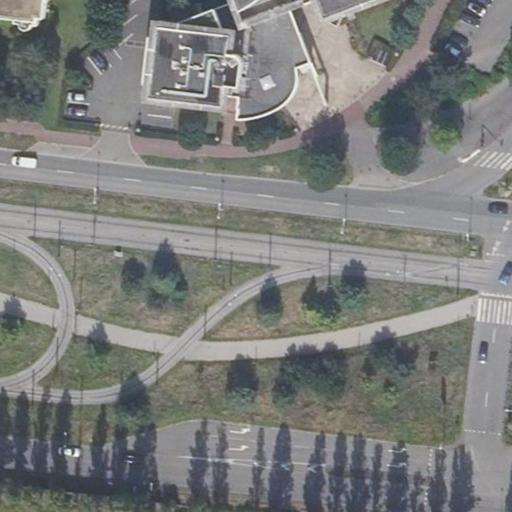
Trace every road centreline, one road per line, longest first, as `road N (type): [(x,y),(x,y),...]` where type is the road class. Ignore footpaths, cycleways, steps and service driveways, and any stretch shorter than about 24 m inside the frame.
road 1 (secondary): [(509,220),(0,161)]
road 2 (secondary): [(140,462),(211,435),(485,468)]
road 3 (secondary): [(140,462),(482,503)]
road 4 (secondary): [(509,220),(485,468)]
road 5 (secondary): [(0,447),(140,462)]
